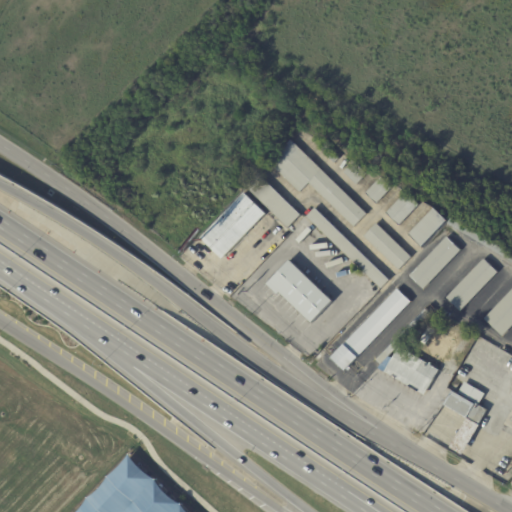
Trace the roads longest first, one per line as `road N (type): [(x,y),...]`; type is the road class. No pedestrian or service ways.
road 1 (trunk): [(444,511),(0,219)]
road 2 (trunk): [(325,406),(118,254),(0,184)]
road 3 (tertiary): [(24,336),(283,511)]
road 4 (trunk): [(110,342),(341,495)]
road 5 (tertiary): [(387,442),(182,276)]
road 6 (trunk): [(110,342),(147,383),(309,511)]
road 7 (tertiary): [(182,276),(0,144)]
road 8 (tertiary): [(511,511),(387,442)]
road 9 (trunk): [(0,268),(110,342)]
